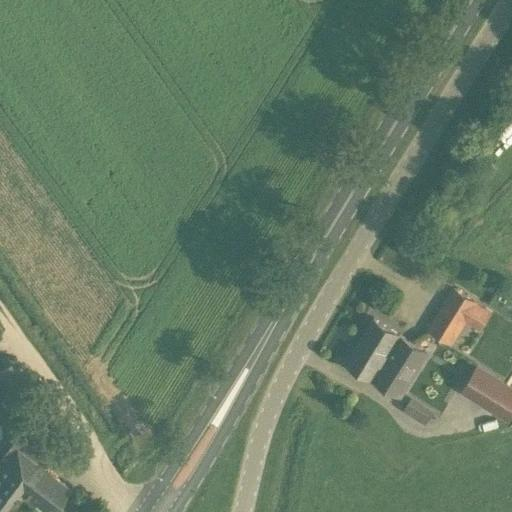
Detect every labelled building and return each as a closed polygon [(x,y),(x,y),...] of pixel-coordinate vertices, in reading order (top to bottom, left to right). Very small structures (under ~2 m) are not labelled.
[(426,328),(452,344),(478,301),(453,285),(426,328)] [(342,358),(368,375),(382,354),(389,359),(400,342),(405,345),(408,339),(370,315),(342,358)] [(382,354),(368,375),(401,396),(429,353),(408,339),(405,345),(400,342),(389,359),(382,354)] [(511,412),(511,385),(476,363),(459,390),(508,420),(511,412)] [(411,395),(402,409),(425,423),(434,409),(411,395)] [(0,424),(18,438),(27,426),(0,405),(0,424)] [(17,448),(4,464),(17,474),(11,482),(15,486),(14,487),(23,494),(24,495),(23,497),(31,504),(33,501),(46,511),(49,511),(50,511),(54,511),(57,508),(55,504),(68,487),(17,448)] [(4,464),(0,469),(0,511),(9,511),(23,494),(14,487),(15,486),(11,482),(17,474),(4,464)]
